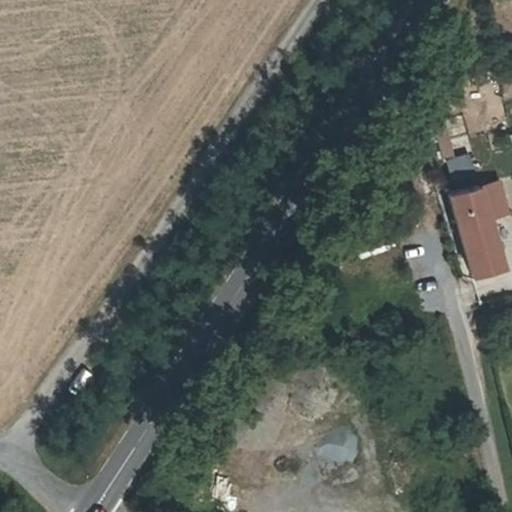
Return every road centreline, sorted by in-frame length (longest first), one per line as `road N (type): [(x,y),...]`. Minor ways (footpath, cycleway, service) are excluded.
road 1 (secondary): [(434,0),(92,511)]
road 2 (track): [(10,454),(318,0)]
road 3 (residential): [(410,165),(504,511)]
